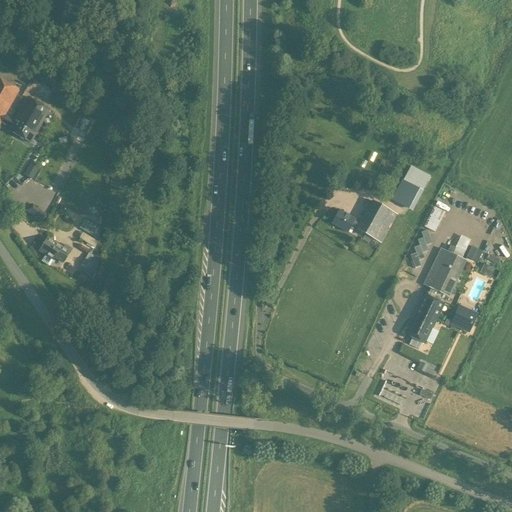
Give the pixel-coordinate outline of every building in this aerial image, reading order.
[(0,123),(5,116),(18,92),(0,81),(0,123)] [(33,90),(38,93),(42,85),(37,82),(33,90)] [(5,116),(1,123),(10,128),(9,131),(31,143),(50,110),(28,97),(14,121),(5,116)] [(411,167),(392,200),(409,209),(419,190),(422,192),(430,177),(411,167)] [(35,172),(28,168),(24,175),(31,179),(35,172)] [(356,229),(381,243),(396,215),(371,201),(360,223),(355,219),(339,211),(332,224),(347,233),(351,226),(356,229)] [(433,207),(424,227),(435,232),(444,212),(433,207)] [(79,228),(93,237),(95,234),(97,235),(100,230),(99,229),(99,228),(85,219),(79,228)] [(415,253),(410,255),(415,268),(420,266),(418,261),(424,259),(422,253),(427,251),(425,246),(431,243),(426,230),(421,232),(423,238),(417,240),(419,246),(413,248),(415,253)] [(48,238),(41,249),(47,253),(41,261),(49,266),(54,258),(63,263),(70,252),(48,238)] [(447,251),(441,249),(423,285),(448,297),(466,261),(450,253),(453,247),(450,245),(447,251)] [(471,246),(466,257),(477,262),(482,252),(471,246)] [(92,279),(95,275),(95,273),(97,260),(98,258),(89,253),(78,270),(92,279)] [(490,277),(493,268),(483,264),(479,273),(490,277)] [(442,304),(424,295),(412,320),(414,321),(407,335),(412,338),(409,345),(419,350),(422,342),(423,342),(429,328),(431,329),(442,304)] [(452,322),(469,330),(476,315),(458,307),(452,322)] [(425,373),(427,369),(428,366),(420,363),(417,369),(425,373)] [(433,395),(422,390),(419,395),(430,400),(433,395)]
